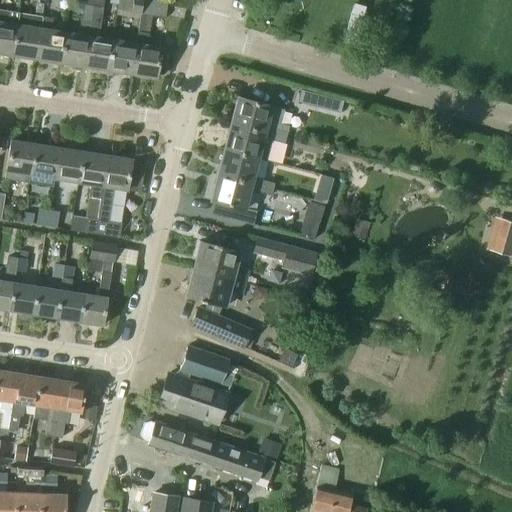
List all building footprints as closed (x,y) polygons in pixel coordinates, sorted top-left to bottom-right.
[(142,14),(143,0),(132,0),(131,12),(131,13),(142,15),(142,14)] [(154,0),(143,0),(142,14),(166,18),(168,2),(154,0)] [(84,67),(93,6),(83,5),(78,34),(65,32),(60,64),(84,67)] [(103,8),(93,6),(84,67),(107,71),(112,40),(99,38),(103,8)] [(0,10),(0,54),(12,56),(19,14),(0,10)] [(42,17),(19,14),(12,56),(35,60),(42,17)] [(42,17),(35,60),(60,64),(65,32),(51,30),(52,19),(42,17)] [(138,32),(136,44),(132,75),(156,79),(161,48),(147,45),(149,34),(138,32)] [(136,44),(136,43),(112,40),(107,71),(132,75),(136,44)] [(300,91),(297,103),(313,107),(316,95),(300,91)] [(237,98),(231,122),(269,133),(267,140),(272,141),(276,142),(279,131),(288,133),(289,127),(280,124),(284,110),(272,107),(237,98)] [(231,122),(224,150),(258,158),(267,161),(272,141),(267,140),(269,133),(231,122)] [(288,133),(279,131),(278,136),(276,142),(284,145),(288,133)] [(5,180),(28,184),(34,144),(10,140),(6,171),(5,180)] [(28,184),(53,187),(59,148),(34,144),(28,184)] [(54,179),(78,183),(83,152),(59,148),(53,187),(54,179)] [(224,150),(217,175),(251,184),(249,191),(261,193),(263,182),(253,179),(253,178),(258,158),(224,150)] [(89,197),(100,199),(107,156),(83,152),(78,183),(91,185),(89,197)] [(97,219),(95,233),(119,237),(122,223),(108,221),(113,189),(126,191),(131,159),(107,156),(100,199),(97,219)] [(251,184),(217,175),(210,201),(232,207),(229,219),(253,225),(256,212),(245,208),(249,191),(251,184)] [(480,186),(480,188),(481,190),(482,192),(484,194),(486,195),(488,194),(490,194),(492,192),(493,190),(493,188),(493,186),(492,184),(490,182),(488,181),(485,181),(483,182),(482,184),(480,186)] [(263,182),(261,193),(272,196),(273,190),(274,184),(263,182)] [(429,186),(428,188),(428,190),(429,192),(430,193),(432,194),(434,195),(436,194),(438,193),(439,192),(440,190),(440,187),(439,186),(438,184),(436,183),(434,183),(432,183),(430,184),(429,186)] [(325,204),(328,196),(315,192),(312,200),(325,204)] [(306,203),(304,214),(318,218),(321,207),(306,203)] [(36,226),(46,227),(49,212),(38,210),(36,226)] [(49,212),(46,227),(57,229),(59,213),(49,212)] [(95,233),(97,219),(87,217),(85,232),(95,233)] [(511,221),(504,220),(494,252),(511,257),(511,256),(511,221)] [(280,269),(311,277),(317,253),(256,237),(252,253),(282,261),(280,269)] [(89,259),(112,263),(114,263),(117,245),(92,241),(89,259)] [(200,242),(192,269),(246,284),(249,272),(235,269),(240,252),(200,242)] [(7,257),(4,281),(0,280),(0,309),(9,311),(13,283),(14,283),(16,272),(15,272),(18,258),(7,257)] [(28,260),(18,258),(15,272),(16,272),(26,273),(28,260)] [(107,298),(112,263),(89,259),(87,271),(100,273),(97,296),(84,294),(80,322),(103,326),(107,298)] [(51,277),(61,279),(62,279),(64,266),(53,264),(51,277)] [(74,268),(64,266),(62,279),(61,279),(59,290),(60,290),(56,318),(80,322),(84,294),(70,292),(74,268)] [(192,269),(185,297),(210,303),(207,313),(197,308),(190,326),(243,348),(243,347),(244,346),(248,335),(250,331),(218,317),(221,306),(225,307),(229,292),(243,295),(246,284),(192,269)] [(13,283),(9,311),(33,314),(37,287),(14,283),(13,283)] [(56,318),(60,290),(59,290),(37,287),(33,314),(56,318)] [(254,288),(251,299),(259,302),(264,299),(266,291),(254,288)] [(220,385),(228,360),(188,346),(180,371),(220,385)] [(284,349),(278,362),(292,367),(298,355),(284,349)] [(0,424),(0,428),(8,430),(12,402),(17,373),(0,370),(0,399),(1,400),(0,412),(0,413),(2,414),(0,424)] [(24,404),(35,405),(40,377),(17,373),(12,402),(8,430),(17,431),(19,417),(22,418),(24,404)] [(168,373),(158,404),(217,424),(228,393),(168,373)] [(35,405),(32,419),(44,421),(47,421),(45,436),(52,437),(63,381),(40,377),(35,405)] [(67,424),(69,411),(81,413),(86,384),(63,381),(52,437),(62,439),(64,424),(67,424)] [(85,406),(83,418),(95,420),(97,407),(85,406)] [(142,440),(147,442),(147,444),(183,456),(191,433),(155,421),(154,423),(149,421),(143,422),(139,436),(142,440)] [(227,445),(191,433),(183,456),(220,469),(227,445)] [(262,439),(257,453),(276,460),(281,445),(262,439)] [(227,445),(220,469),(257,481),(265,458),(227,445)] [(16,446),(14,460),(19,460),(26,461),(28,448),(16,446)] [(52,448),(49,464),(73,468),(76,452),(52,448)] [(310,511),(337,511),(342,494),(334,491),(336,484),(339,470),(321,465),(321,467),(315,487),(309,511),(310,511)] [(41,487),(42,470),(16,468),(16,477),(26,478),(26,487),(41,487)] [(42,470),(41,487),(56,487),(56,474),(43,474),(43,470),(42,470)] [(0,511),(14,511),(16,492),(7,492),(7,473),(0,472),(0,511)] [(14,511),(39,511),(41,493),(16,492),(14,511)] [(65,511),(66,494),(41,493),(39,511),(65,511)] [(352,493),(351,496),(342,494),(337,511),(365,511),(366,510),(371,511),(374,498),(352,493)] [(150,511),(175,511),(178,497),(153,494),(150,511)] [(181,511),(210,511),(212,503),(184,498),(181,511)]
